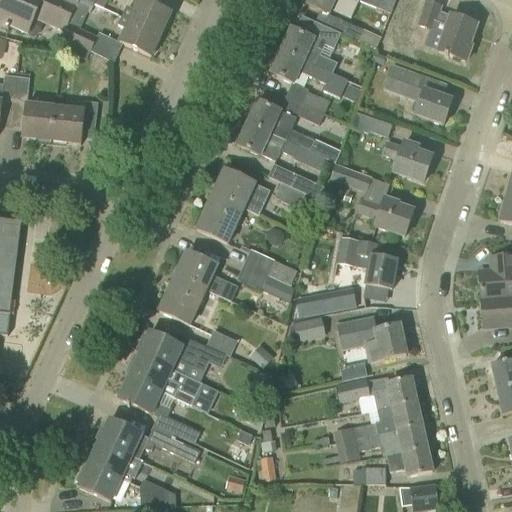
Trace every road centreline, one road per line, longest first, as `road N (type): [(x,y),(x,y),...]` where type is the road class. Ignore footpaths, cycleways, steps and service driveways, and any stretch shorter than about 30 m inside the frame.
road 1 (residential): [(478,511),(430,291),(511,31)]
road 2 (residential): [(22,422),(128,202)]
road 3 (residential): [(128,202),(220,0)]
road 4 (residential): [(128,202),(0,185)]
